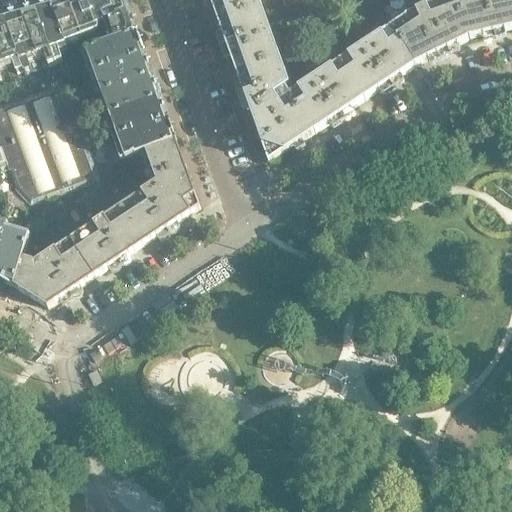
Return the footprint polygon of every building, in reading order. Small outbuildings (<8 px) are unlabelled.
[(138,36),(125,0),(73,0),(68,2),(83,41),(88,54),(138,36)] [(259,1),(258,0),(209,0),(218,23),(261,7),(259,1)] [(511,0),(448,0),(437,4),(437,3),(405,19),(405,20),(391,29),(390,30),(416,68),(470,41),(511,31),(511,0)] [(83,41),(68,2),(52,6),(67,47),(83,41)] [(67,47),(52,6),(36,11),(56,62),(63,60),(59,50),(67,47)] [(279,58),(261,7),(218,23),(236,73),(279,58)] [(56,62),(36,11),(21,15),(37,58),(44,55),(48,65),(56,62)] [(37,58),(21,15),(5,20),(24,71),(26,74),(34,71),(30,61),(37,58)] [(24,71),(5,20),(0,21),(0,50),(6,66),(14,63),(17,74),(24,71)] [(416,68),(390,30),(370,44),(365,37),(356,43),(360,50),(340,63),(365,102),(416,68)] [(146,58),(138,36),(88,54),(96,76),(146,58)] [(153,79),(146,58),(96,76),(104,97),(153,79)] [(315,135),(290,97),(292,95),(290,88),(292,86),(286,78),(279,58),(236,73),(269,165),(315,135)] [(365,102),(340,63),(320,77),(315,70),(306,76),(310,83),(292,95),(290,97),(315,135),(365,102)] [(80,81),(77,72),(61,77),(65,86),(80,81)] [(161,100),(157,89),(153,79),(104,97),(112,118),(161,100)] [(0,172),(9,169),(16,188),(30,204),(102,182),(99,173),(91,150),(85,135),(83,136),(80,128),(73,108),(65,88),(0,109),(0,146),(0,147),(0,172)] [(168,121),(161,100),(112,118),(120,140),(168,121)] [(100,122),(96,112),(92,113),(88,103),(73,108),(80,128),(82,128),(83,129),(100,122)] [(177,144),(168,121),(120,140),(128,162),(143,156),(177,144)] [(201,210),(177,144),(143,156),(153,188),(118,211),(143,249),(176,227),(201,210)] [(107,169),(98,148),(91,150),(99,173),(107,169)] [(24,209),(17,191),(12,206),(24,209)] [(143,249),(118,211),(70,243),(95,281),(143,249)] [(0,283),(14,290),(21,262),(27,241),(4,234),(0,249),(0,283)] [(95,281),(70,243),(36,266),(21,262),(14,290),(48,311),(71,296),(95,281)] [(96,372),(88,376),(93,387),(101,383),(96,372)]
